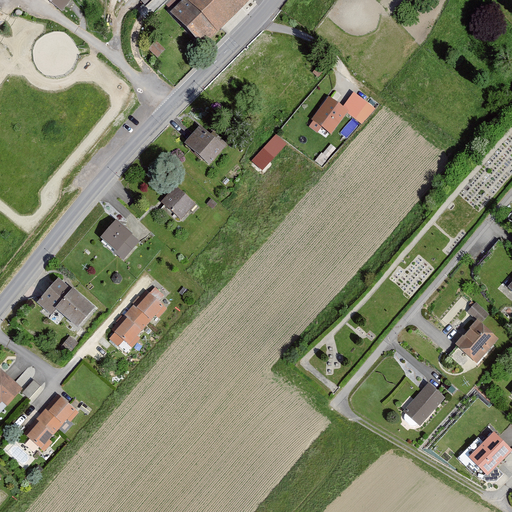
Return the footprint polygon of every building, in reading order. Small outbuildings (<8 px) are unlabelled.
[(46,0),(65,14),(75,0),(46,0)] [(149,0),(143,5),(151,14),(167,0),(149,0)] [(185,0),(174,11),(205,41),(245,0),(185,0)] [(155,41),(149,48),(158,57),(165,49),(155,41)] [(329,96),(314,118),(333,132),(348,110),(356,116),(368,101),(355,92),(344,106),(329,96)] [(226,145),(200,123),(184,143),(210,164),(226,145)] [(287,143),(275,132),(251,159),(262,169),(287,143)] [(197,202),(175,184),(160,201),(182,219),(197,202)] [(211,199),(207,203),(213,208),(217,203),(211,199)] [(119,220),(102,236),(124,257),(140,241),(119,220)] [(59,275),(39,299),(54,311),(57,307),(80,325),(97,305),(59,275)] [(150,292),(137,307),(152,320),(156,315),(158,318),(167,308),(150,292)] [(468,310),(481,323),(489,315),(476,302),(468,310)] [(125,315),(127,317),(142,330),(152,320),(137,307),(134,305),(125,315)] [(137,336),(142,330),(127,317),(114,332),(115,333),(110,339),(118,346),(124,340),(132,347),(140,338),(137,336)] [(478,320),(458,343),(477,360),(497,337),(478,320)] [(70,337),(61,347),(69,354),(78,343),(70,337)] [(0,412),(22,388),(0,369),(0,368),(0,412)] [(34,380),(22,393),(29,399),(41,387),(34,380)] [(429,383),(404,410),(420,425),(445,397),(429,383)] [(59,394),(25,433),(45,449),(78,410),(59,394)] [(511,448),(495,431),(471,454),(489,473),(511,450),(511,448)]
